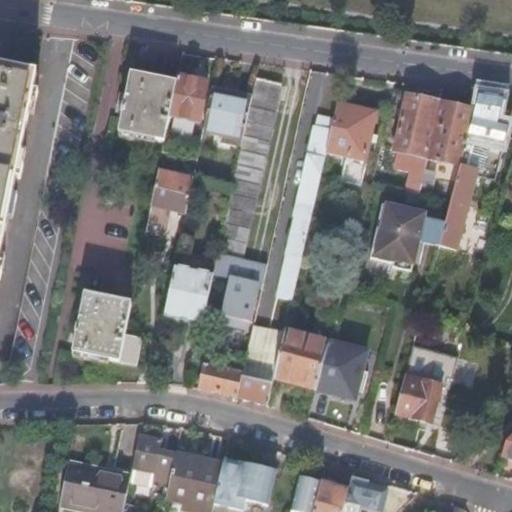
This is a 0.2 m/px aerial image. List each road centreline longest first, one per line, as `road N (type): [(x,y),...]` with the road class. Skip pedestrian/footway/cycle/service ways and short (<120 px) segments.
road 1 (residential): [(0,9),(511,86)]
road 2 (residential): [(499,503),(274,433),(166,409),(0,414)]
